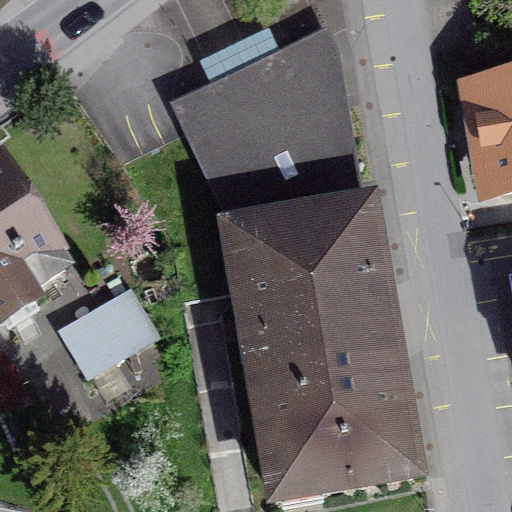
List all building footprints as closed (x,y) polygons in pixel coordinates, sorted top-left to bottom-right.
[(264,28),(208,58),(217,73),(272,43),(264,28)] [(230,232),(279,503),(426,477),(377,205),(324,40),(174,115),(230,232)] [(511,90),(477,97),(495,197),(511,193),(511,90)] [(0,317),(84,263),(0,134),(0,317)] [(156,340),(131,297),(61,338),(86,381),(156,340)]
